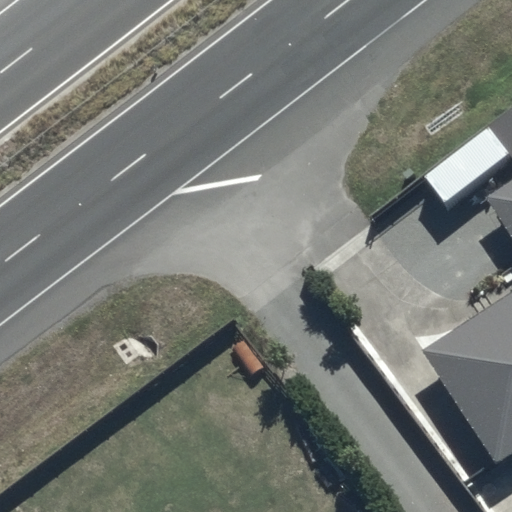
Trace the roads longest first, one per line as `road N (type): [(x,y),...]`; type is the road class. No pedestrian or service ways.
road 1 (trunk): [(347,0),(0,267)]
road 2 (trunk): [(0,74),(97,0)]
